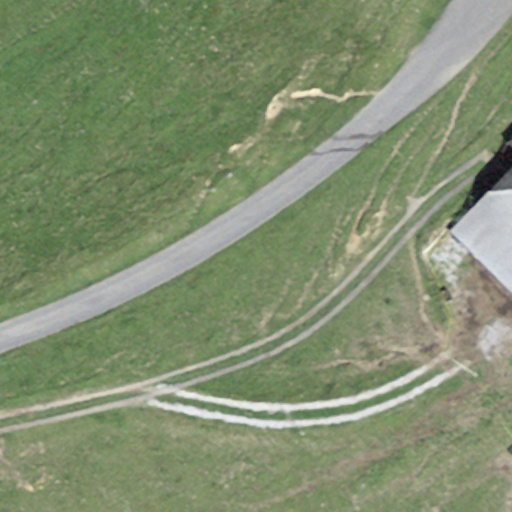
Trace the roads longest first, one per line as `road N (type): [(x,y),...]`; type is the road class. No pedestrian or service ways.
road 1 (unclassified): [(470,0),(419,73),(243,215),(62,313),(0,333)]
road 2 (track): [(452,174),(325,303),(246,356),(0,421)]
